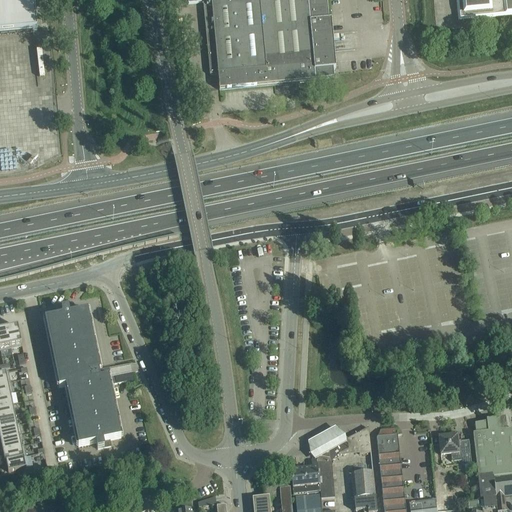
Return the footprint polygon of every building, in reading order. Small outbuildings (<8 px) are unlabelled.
[(0,0),(0,34),(37,31),(33,0),(0,0)] [(187,0),(188,4),(203,3),(210,76),(217,75),(218,75),(219,91),(283,85),(283,87),(291,86),(291,82),(299,81),(299,83),(315,82),(315,80),(332,78),(331,70),(337,70),(336,61),(335,61),(330,61),(313,63),(311,32),(327,30),(332,30),(331,22),(326,22),(324,0),(187,0)] [(511,15),(511,14),(511,0),(457,0),(458,9),(461,11),(459,14),(465,19),(467,16),(470,19),(502,16),(504,13),(511,12),(511,15)] [(327,30),(311,32),(313,63),(330,61),(335,61),(332,30),(327,30)] [(137,372),(136,364),(100,372),(87,311),(75,314),(74,308),(61,310),(63,316),(45,320),(59,389),(66,387),(78,448),(96,444),(97,450),(110,448),(109,441),(121,439),(110,386),(127,382),(125,375),(137,372)] [(18,327),(7,330),(11,350),(22,348),(18,327)] [(7,330),(0,331),(0,351),(0,352),(11,350),(7,330)] [(0,374),(0,385),(10,383),(8,372),(0,374)] [(0,385),(0,396),(13,394),(10,383),(0,385)] [(0,396),(0,407),(12,405),(10,395),(13,395),(13,394),(0,396)] [(12,405),(0,407),(0,418),(15,416),(12,405)] [(0,418),(0,429),(19,426),(19,425),(17,426),(15,416),(0,418)] [(511,430),(506,431),(505,418),(486,420),(486,423),(474,425),(475,435),(473,435),(473,442),(474,445),(476,464),(482,510),(484,510),(484,511),(505,511),(504,498),(511,496),(511,430)] [(19,426),(0,429),(0,440),(0,441),(21,436),(19,426)] [(358,435),(358,441),(360,455),(371,454),(368,429),(357,435),(358,435)] [(405,511),(397,429),(380,431),(378,438),(376,439),(384,511),(405,511)] [(0,441),(2,451),(24,447),(24,446),(21,447),(19,437),(22,437),(21,436),(0,441)] [(439,438),(440,448),(441,456),(451,455),(451,461),(462,460),(462,466),(471,465),(470,451),(469,443),(469,441),(457,443),(457,436),(439,438)] [(319,487),(317,487),(319,504),(333,503),(329,463),(348,449),(348,448),(345,442),(348,441),(347,440),(316,457),(316,461),(319,487)] [(24,447),(2,451),(4,462),(23,458),(26,457),(24,447)] [(23,458),(4,462),(5,462),(6,462),(8,473),(26,469),(23,458)] [(319,487),(316,461),(307,462),(308,466),(303,467),(305,488),(317,487),(319,487)] [(305,488),(303,467),(300,467),(300,463),(296,463),(296,471),(290,471),(292,490),(305,488)] [(354,501),(375,498),(372,473),(351,475),(353,501),(354,501)] [(263,487),(264,492),(279,490),(289,489),(288,479),(263,482),(263,487)] [(456,509),(455,493),(447,494),(445,480),(436,481),(439,510),(456,509)] [(252,500),(253,511),(290,511),(290,498),(289,489),(279,490),(280,511),(269,511),(268,498),(264,498),(252,500)] [(318,511),(317,497),(295,499),(295,511),(318,511)] [(215,498),(198,503),(198,509),(216,506),(215,498)] [(376,511),(375,498),(354,501),(355,511),(361,511),(360,511),(376,511)] [(436,511),(435,504),(435,500),(408,503),(409,511),(436,511)]
